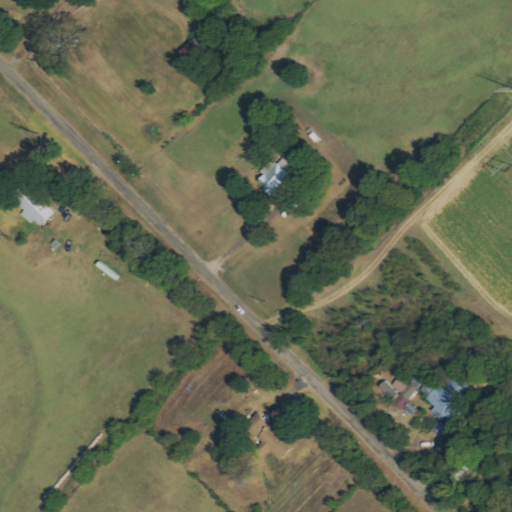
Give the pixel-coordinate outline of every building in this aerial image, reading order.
[(299,172),(283,155),(265,173),(268,176),(261,182),(274,196),(299,172)] [(42,228),(58,213),(37,190),(21,205),(42,228)] [(403,394),(394,402),(404,411),(413,401),(410,399),(418,390),(402,376),(394,385),(403,394)] [(459,403),(470,392),(454,376),(446,384),(437,376),(422,391),(437,406),(433,410),(444,421),(448,416),(456,424),(468,412),(459,403)] [(273,450),(283,460),(296,448),(263,412),(248,425),(265,444),(261,447),(267,455),(273,450)] [(434,431),(442,437),(449,427),(441,421),(434,431)] [(478,468),(470,457),(452,470),(460,481),(478,468)]
